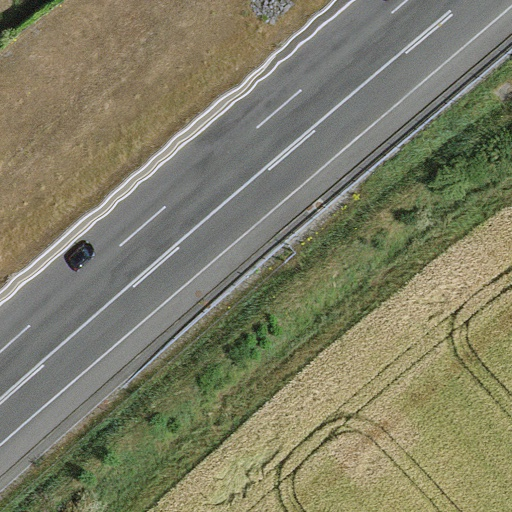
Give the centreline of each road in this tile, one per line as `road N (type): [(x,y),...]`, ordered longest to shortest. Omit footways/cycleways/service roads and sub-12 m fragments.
road 1 (motorway): [(0,353),(410,0)]
road 2 (motorway): [(151,66),(0,202)]
road 3 (motorway): [(151,66),(0,181)]
